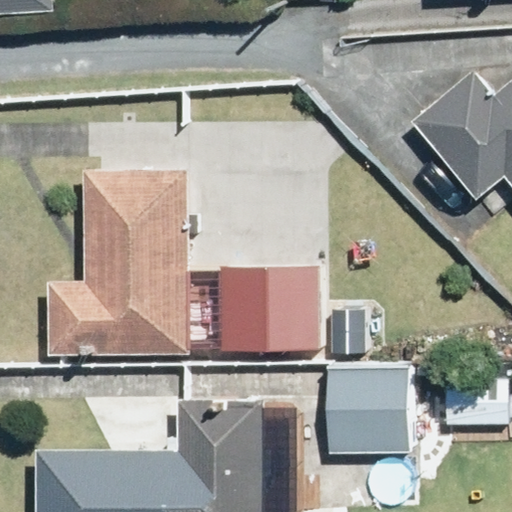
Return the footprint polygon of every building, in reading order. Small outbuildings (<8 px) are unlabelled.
[(484,209),(511,184),(511,85),(506,91),(485,66),(413,127),(484,209)] [(227,107),(224,194),(321,198),(324,111),(227,107)] [(89,181),(92,279),(51,285),(59,351),(126,343),(126,340),(199,338),(194,178),(89,181)] [(352,363),(345,446),(422,452),(428,369),(352,363)] [(55,433),(55,511),(277,511),(276,381),(189,381),(189,432),(55,433)]
